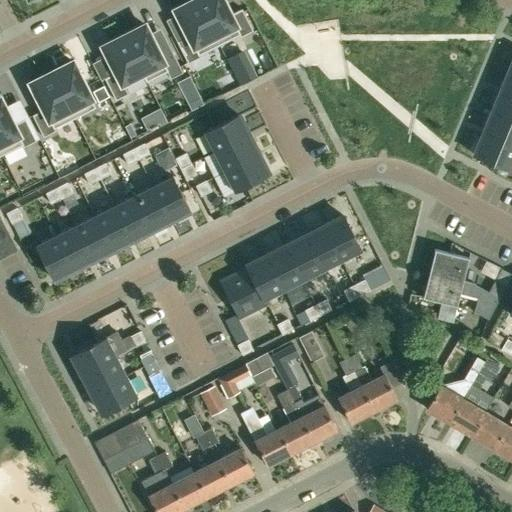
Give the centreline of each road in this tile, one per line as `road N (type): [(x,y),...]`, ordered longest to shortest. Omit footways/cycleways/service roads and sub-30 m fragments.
road 1 (residential): [(511,229),(405,172),(373,167),(342,174),(17,336)]
road 2 (residential): [(0,55),(112,0),(511,2)]
road 3 (residential): [(263,511),(395,451),(439,455),(511,501)]
road 4 (residential): [(108,511),(17,336)]
